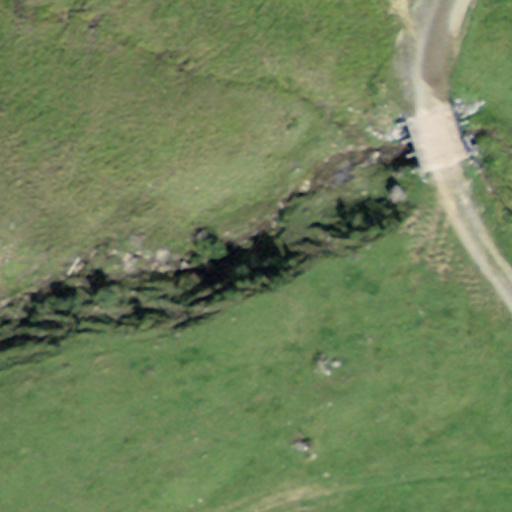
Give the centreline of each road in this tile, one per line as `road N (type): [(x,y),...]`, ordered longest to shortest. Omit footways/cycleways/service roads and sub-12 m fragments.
road 1 (track): [(454,0),(426,62),(429,108),(457,190),(511,285)]
road 2 (track): [(222,511),(511,459)]
